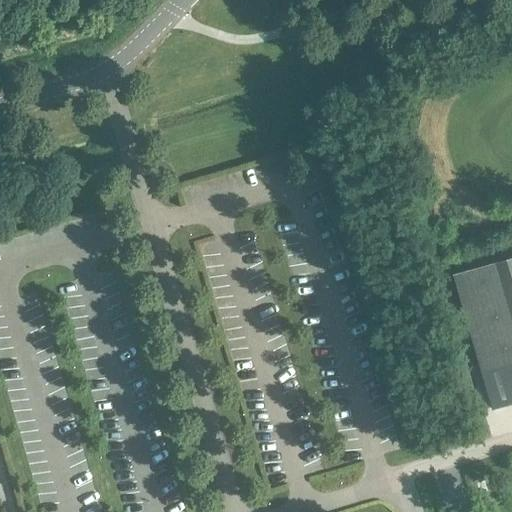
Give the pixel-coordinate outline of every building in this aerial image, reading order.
[(203,243),(210,270),(227,265),(220,238),(203,243)] [(511,363),(511,259),(455,276),(483,371),(511,363)] [(239,308),(232,291),(218,297),(226,313),(239,308)] [(246,401),(251,412),(268,405),(263,394),(246,401)] [(118,483),(121,495),(135,491),(132,480),(118,483)]
